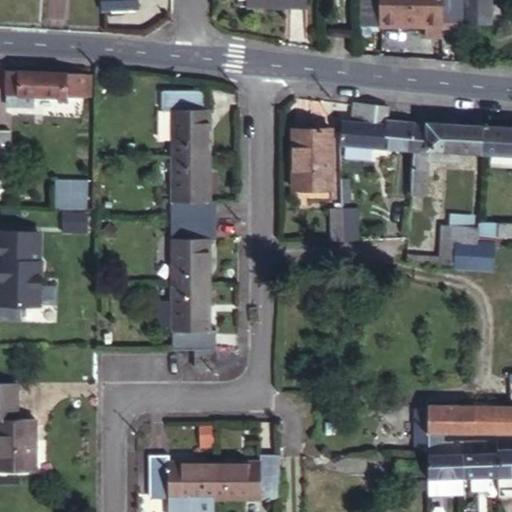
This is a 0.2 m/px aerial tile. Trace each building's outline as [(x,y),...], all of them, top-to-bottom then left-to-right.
[(447,21),(446,0),(385,0),(385,21),(431,20),(431,31),(447,31),(447,21)] [(446,0),(447,21),(465,22),(465,0),(446,0)] [(494,17),(494,0),(469,0),(469,16),(494,17)] [(45,92),(47,69),(9,67),(8,90),(26,91),(45,92)] [(88,72),(47,69),(45,92),(87,94),(88,72)] [(96,73),(88,72),(87,94),(94,94),(96,73)] [(211,98),(211,76),(169,77),(169,98),(177,97),(177,144),(218,145),(218,97),(211,98)] [(26,91),(8,90),(7,102),(26,103),(26,91)] [(392,102),(357,97),(356,115),(392,117),(392,102)] [(392,119),(392,117),(356,115),(356,118),(359,119),(359,127),(370,127),(370,119),(392,119)] [(339,178),(338,140),(323,139),(324,117),(300,118),(300,177),(339,178)] [(323,139),(338,140),(338,117),(324,117),(323,139)] [(414,145),(415,118),(392,117),(392,119),(370,119),(370,127),(359,127),(359,119),(356,118),(348,118),(349,141),(414,145)] [(484,147),(485,122),(415,118),(414,145),(414,189),(423,190),(432,190),(432,154),(463,157),(463,146),(484,147)] [(511,123),(485,122),(484,147),(495,148),(511,148),(511,123)] [(0,189),(7,190),(9,132),(0,131),(0,189)] [(182,188),(183,210),(224,210),(223,188),(218,188),(218,145),(177,144),(178,188),(182,188)] [(511,148),(495,148),(494,158),(511,159),(511,148)] [(63,206),(94,207),(95,177),(63,176),(63,206)] [(423,206),(423,190),(414,189),(414,206),(423,206)] [(88,230),(88,210),(63,210),(63,230),(88,230)] [(177,228),(177,275),(218,275),(217,229),(224,228),(224,210),(183,210),(183,227),(177,228)] [(511,213),(486,214),(486,237),(499,237),(504,237),(503,228),(511,228),(511,213)] [(459,238),(480,238),(481,221),(443,222),(444,256),(460,256),(459,238)] [(0,256),(2,257),(1,299),(46,301),(48,258),(44,258),(45,229),(0,227),(0,256)] [(486,237),(480,238),(459,238),(460,256),(460,265),(497,264),(499,237),(486,237)] [(181,319),(181,341),(201,342),(222,342),(222,320),(218,320),(218,275),(177,275),(177,320),(181,319)] [(511,298),(498,299),(502,368),(511,367),(511,298)] [(222,358),(222,342),(201,342),(201,359),(222,358)] [(22,376),(0,375),(0,411),(22,412),(22,376)] [(511,399),(432,400),(432,428),(445,428),(470,428),(511,427),(511,399)] [(0,462),(41,462),(41,412),(22,412),(0,411),(0,462)] [(432,428),(432,432),(432,451),(433,471),(467,471),(466,448),(445,448),(445,437),(445,428),(432,428)] [(445,448),(466,448),(471,448),(471,437),(445,437),(445,448)] [(471,437),(471,448),(501,448),(501,445),(501,437),(471,437)] [(502,470),(511,470),(511,445),(501,445),(501,448),(502,470)] [(466,448),(467,471),(500,470),(502,470),(501,448),(471,448),(466,448)] [(261,458),(215,458),(215,496),(262,496),(262,493),(282,493),(281,450),(262,450),(261,458)] [(215,511),(215,496),(215,458),(169,458),(169,451),(149,451),(149,493),(171,493),(171,511),(215,511)] [(467,471),(433,471),(433,489),(467,489),(467,471)]
